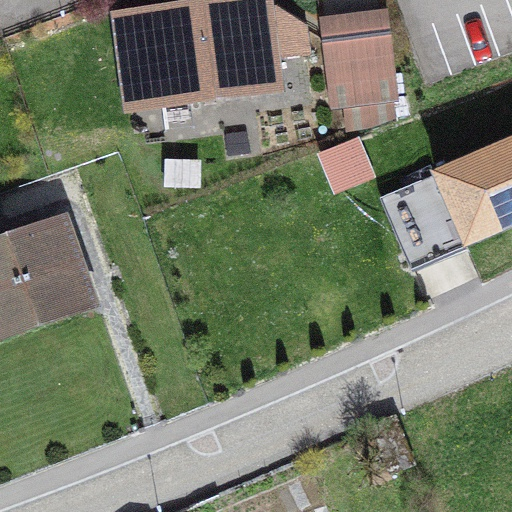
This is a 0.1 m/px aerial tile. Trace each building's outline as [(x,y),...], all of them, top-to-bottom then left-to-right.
[(263,2),(143,18),(154,103),(274,87),(263,2)] [(387,67),(331,74),(335,105),(391,98),(387,67)] [(441,191),(422,199),(437,234),(456,226),(465,247),(511,227),(511,144),(435,177),(441,191)] [(0,334),(86,304),(59,226),(3,246),(0,238),(0,334)] [(413,465),(394,418),(371,428),(389,474),(413,465)]
